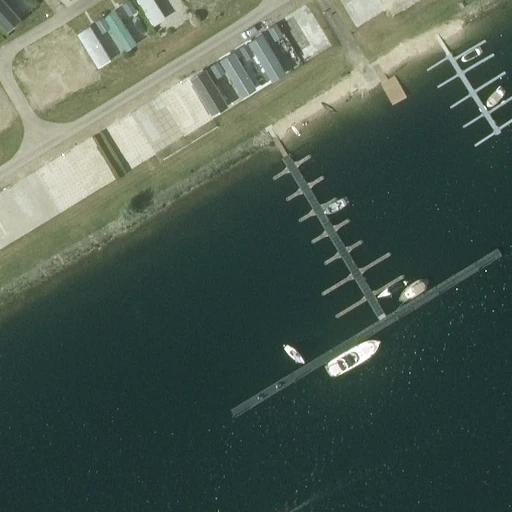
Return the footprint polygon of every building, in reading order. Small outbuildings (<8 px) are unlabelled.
[(4,0),(0,0),(0,20),(10,31),(24,19),(4,0)] [(137,0),(158,32),(171,24),(155,0),(137,0)] [(185,0),(193,11),(207,3),(204,0),(185,0)] [(350,0),(344,3),(355,25),(386,10),(380,0),(350,0)] [(128,16),(136,11),(129,1),(121,6),(128,16)] [(102,34),(109,29),(102,18),(95,23),(102,34)] [(282,35),(275,24),(268,28),(275,39),(282,35)] [(75,33),(93,63),(105,56),(86,26),(75,33)] [(266,33),(250,41),(265,69),(251,76),(258,90),(287,74),(266,33)] [(72,91),(86,82),(60,42),(34,59),(42,71),(55,64),(72,91)] [(254,54),(247,44),(240,48),(247,59),(254,54)] [(238,99),(254,94),(241,51),(225,56),(238,99)] [(19,69),(40,106),(54,98),(32,61),(19,69)] [(217,76),(224,72),(218,62),(211,66),(217,76)] [(205,101),(213,116),(228,108),(207,68),(179,83),(192,107),(205,101)] [(162,97),(184,134),(198,126),(175,89),(162,97)] [(120,122),(102,130),(120,168),(168,145),(149,105),(134,112),(143,131),(127,138),(120,122)] [(84,185),(96,179),(76,147),(65,154),(84,185)] [(55,207),(82,202),(77,173),(60,177),(58,165),(32,170),(35,190),(51,187),(55,207)] [(23,180),(10,186),(27,225),(41,218),(23,180)] [(0,243),(2,246),(15,237),(0,214),(0,243)]
